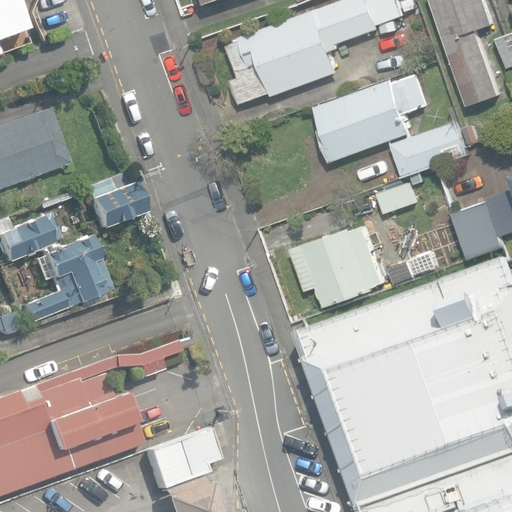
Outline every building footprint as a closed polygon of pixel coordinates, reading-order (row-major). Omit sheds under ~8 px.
[(0,0),(0,38),(22,30),(10,0),(0,0)] [(233,80),(241,103),(272,92),(273,95),(340,71),(333,50),(339,48),(337,43),(380,28),(378,24),(404,15),(398,0),(339,0),(241,35),(242,38),(228,43),(240,77),(233,80)] [(417,0),(403,0),(407,9),(419,4),(417,0)] [(431,0),(469,104),(502,93),(479,29),(495,23),(486,0),(431,0)] [(511,31),(498,37),(509,67),(511,65),(511,31)] [(322,131),(333,161),(413,131),(406,113),(428,105),(417,74),(395,81),(394,77),(316,106),(325,130),(322,131)] [(0,188),(67,164),(47,108),(0,125),(0,188)] [(393,143),(404,175),(469,152),(458,120),(393,143)] [(470,146),(480,143),(474,123),(464,126),(470,146)] [(86,189),(100,228),(143,213),(132,179),(127,181),(125,175),(86,189)] [(379,190),(386,211),(417,202),(411,181),(379,190)] [(511,189),(456,211),(471,256),(504,245),(501,235),(511,231),(511,189)] [(0,229),(0,245),(6,261),(52,244),(51,242),(57,240),(47,212),(0,229)] [(318,286),(325,306),(387,284),(365,224),(355,228),(354,225),(293,247),(308,290),(318,286)] [(17,306),(23,322),(109,289),(87,233),(40,252),(55,291),(17,306)] [(312,383),(357,511),(365,511),(511,459),(511,264),(511,263),(510,259),(295,335),(312,383)] [(390,266),(395,280),(416,273),(411,259),(390,266)] [(0,494),(141,444),(122,390),(109,395),(101,372),(76,381),(75,380),(113,367),(136,365),(140,376),(161,368),(157,358),(178,351),(174,340),(135,354),(112,354),(30,384),(0,394),(0,494)] [(145,450),(160,488),(204,472),(201,463),(215,458),(204,428),(145,450)] [(511,511),(511,459),(365,511),(511,511)] [(218,511),(206,475),(157,493),(163,511),(218,511)]
